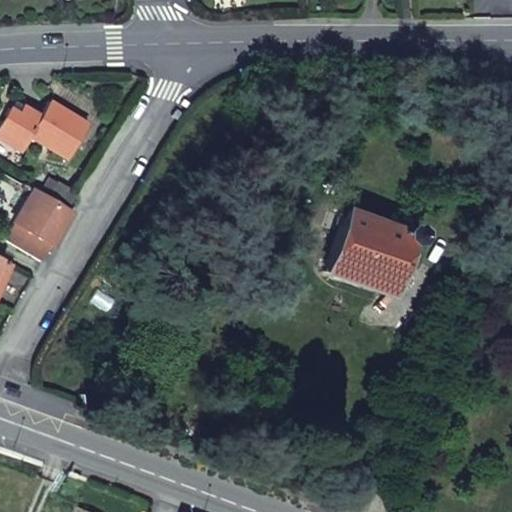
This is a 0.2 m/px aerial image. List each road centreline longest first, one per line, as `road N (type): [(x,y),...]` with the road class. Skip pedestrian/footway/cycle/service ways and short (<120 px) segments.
road 1 (residential): [(10,358),(165,92),(179,47)]
road 2 (residential): [(179,47),(511,41)]
road 3 (primary): [(0,419),(260,511)]
road 4 (residential): [(0,51),(179,47)]
